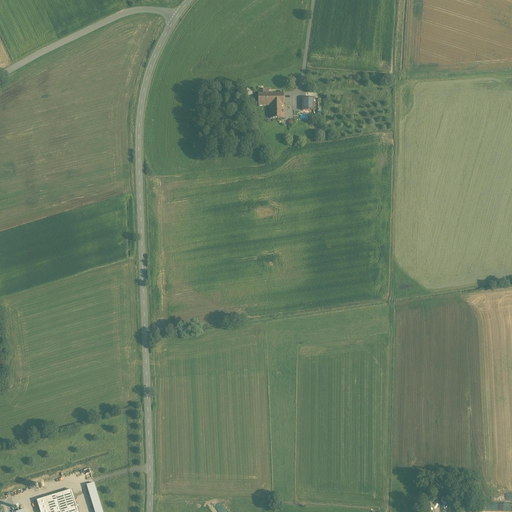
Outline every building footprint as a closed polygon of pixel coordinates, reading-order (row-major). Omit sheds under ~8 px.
[(262,93),(259,93),(259,108),(269,108),(269,119),(284,119),(283,92),(268,92),(268,89),(262,89),(262,93)] [(316,95),(304,95),(304,109),(296,109),(296,118),(310,118),(310,110),(316,110),(316,95)] [(102,511),(94,484),(87,486),(94,511),(102,511)] [(78,511),(72,490),(70,491),(76,511),(78,511)] [(76,511),(70,491),(37,501),(39,511),(76,511)]
